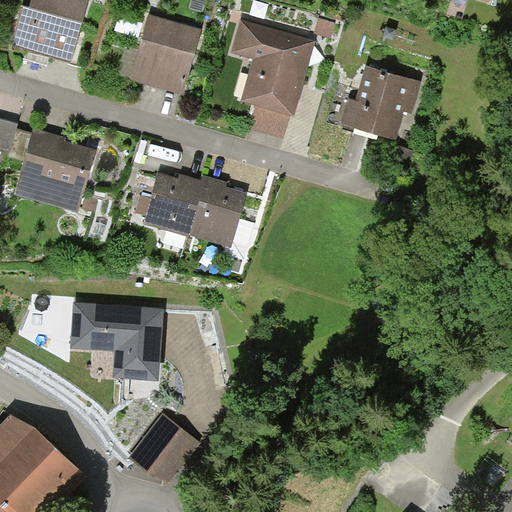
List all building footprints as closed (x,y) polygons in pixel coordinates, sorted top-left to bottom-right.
[(31,0),(29,8),(22,7),(13,47),(71,66),(81,30),(89,0),(31,0)] [(201,30),(148,16),(139,50),(126,47),(118,75),(131,79),(131,81),(183,96),(193,60),(201,30)] [(143,25),(120,17),(115,31),(139,38),(143,25)] [(336,22),(319,18),(314,34),(332,38),(336,22)] [(316,43),(240,21),(231,53),(253,59),(241,102),(256,106),(290,116),(294,117),(311,60),(316,43)] [(422,83),(366,68),(357,100),(348,98),(340,126),(396,141),(404,113),(413,115),(422,83)] [(284,139),(290,116),(256,106),(249,130),(284,139)] [(20,123),(0,117),(0,150),(11,154),(19,127),(20,123)] [(25,163),(33,133),(19,127),(11,154),(9,159),(25,163)] [(61,137),(34,129),(33,133),(25,163),(15,196),(79,214),(96,152),(65,142),(66,139),(61,137)] [(189,239),(189,236),(205,182),(202,181),(195,179),(180,175),(178,180),(158,175),(143,226),(189,239)] [(203,176),(202,181),(205,182),(189,236),(231,248),(247,195),(227,189),(229,183),(212,178),(203,176)] [(164,311),(74,305),(71,349),(116,352),(114,379),(127,380),(159,383),(161,345),(164,311)] [(34,427),(10,414),(0,425),(0,511),(46,511),(55,504),(87,472),(34,427)] [(163,414),(130,459),(168,486),(201,442),(163,414)]
